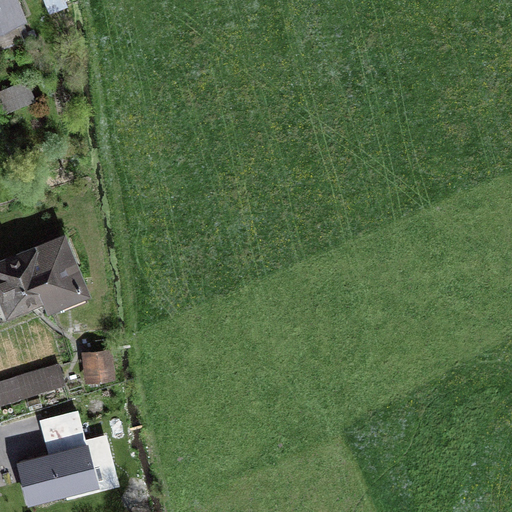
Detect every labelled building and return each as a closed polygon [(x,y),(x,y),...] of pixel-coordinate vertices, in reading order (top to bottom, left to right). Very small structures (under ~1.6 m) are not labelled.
[(0,0),(0,30),(20,22),(10,0),(0,0)] [(61,0),(36,0),(45,16),(64,6),(61,0)] [(25,86),(0,95),(0,104),(3,111),(30,101),(25,86)] [(63,240),(0,265),(0,303),(5,317),(45,301),(49,310),(85,296),(63,240)] [(111,354),(83,356),(85,382),(112,380),(111,354)] [(56,367),(0,383),(0,404),(61,387),(56,367)] [(75,411),(33,423),(37,435),(78,423),(75,411)] [(88,445),(17,464),(29,507),(99,489),(88,445)]
